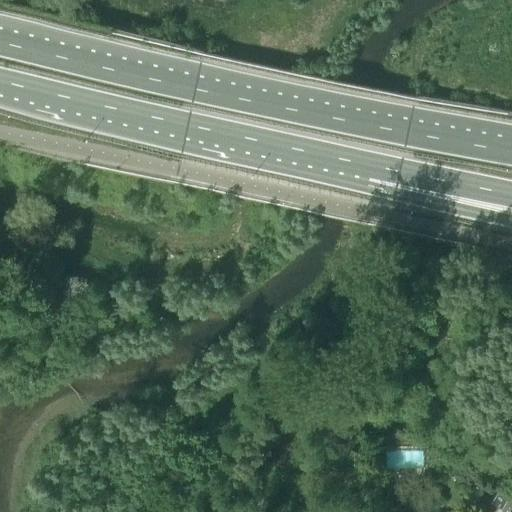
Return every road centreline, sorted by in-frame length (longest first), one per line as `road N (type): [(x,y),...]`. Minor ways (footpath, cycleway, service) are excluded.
road 1 (trunk): [(471,142),(0,38)]
road 2 (trunk): [(0,79),(314,151)]
road 3 (trunk): [(314,151),(385,187),(511,218)]
road 4 (trunk): [(314,151),(511,191)]
